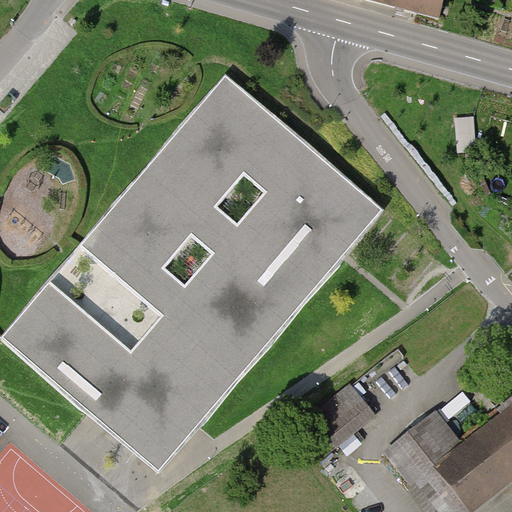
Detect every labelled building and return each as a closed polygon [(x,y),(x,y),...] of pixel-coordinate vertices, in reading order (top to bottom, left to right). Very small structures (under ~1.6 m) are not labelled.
[(339,0),(443,27),(450,0),(339,0)] [(385,214),(226,80),(3,342),(162,476),(385,214)] [(374,416),(351,389),(312,421),(335,448),(374,416)] [(444,413),(387,457),(428,511),(442,511),(446,509),(447,511),(481,511),(511,489),(511,416),(471,448),(444,413)] [(0,511),(88,511),(14,447),(0,463),(0,511)]
